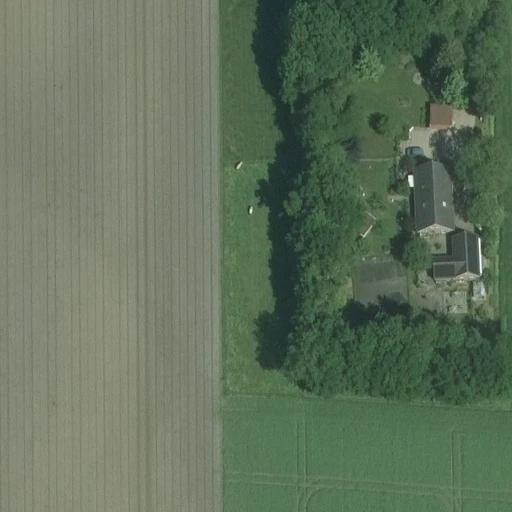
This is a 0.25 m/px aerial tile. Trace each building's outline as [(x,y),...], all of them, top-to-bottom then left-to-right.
[(347,80),(336,81),(336,92),(347,91),(347,80)] [(450,131),(451,109),(431,108),(430,130),(450,131)] [(418,235),(454,233),(451,173),(416,175),(418,235)] [(350,230),(364,242),(378,225),(364,214),(350,230)] [(435,285),(481,283),(478,240),(452,242),(453,262),(434,263),(435,285)] [(389,342),(409,341),(408,327),(388,329),(389,342)]
